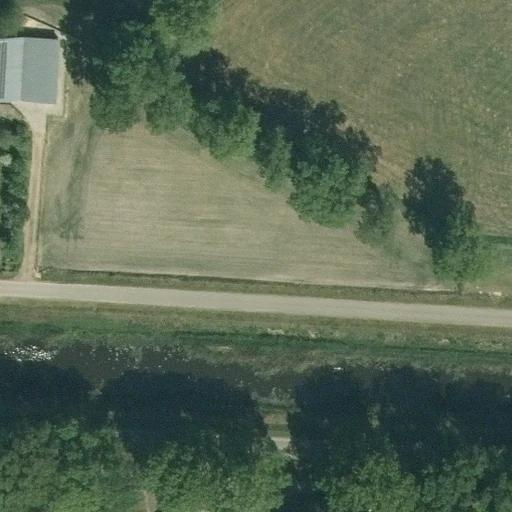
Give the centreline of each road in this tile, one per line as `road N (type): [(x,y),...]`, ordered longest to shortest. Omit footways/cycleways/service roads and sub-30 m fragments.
road 1 (unclassified): [(511,461),(0,432)]
road 2 (unclassified): [(511,318),(0,290)]
